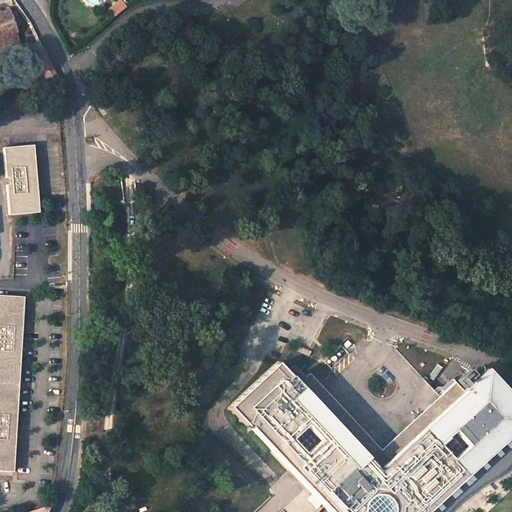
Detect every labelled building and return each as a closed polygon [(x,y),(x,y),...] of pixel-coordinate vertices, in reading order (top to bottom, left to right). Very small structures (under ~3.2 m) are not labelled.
[(120,0),(108,10),(114,17),(126,7),(120,0)] [(8,10),(0,12),(0,49),(18,43),(14,32),(16,31),(13,23),(11,18),(8,10)] [(486,27),(477,29),(481,47),(490,46),(486,27)] [(33,53),(46,80),(55,76),(42,49),(33,53)] [(32,148),(1,150),(3,180),(6,180),(6,187),(4,187),(4,191),(6,218),(36,216),(32,148)] [(23,297),(0,295),(0,383),(18,384),(23,297)] [(333,511),(450,511),(452,510),(467,498),(481,488),(498,478),(507,471),(511,465),(511,397),(486,369),(463,391),(456,382),(440,396),(443,400),(384,455),(308,374),(298,384),(278,363),(233,405),(253,426),(254,425),(335,511),(333,511)] [(18,384),(0,383),(0,471),(12,472),(18,384)] [(494,511),(485,501),(472,511),(494,511)]
